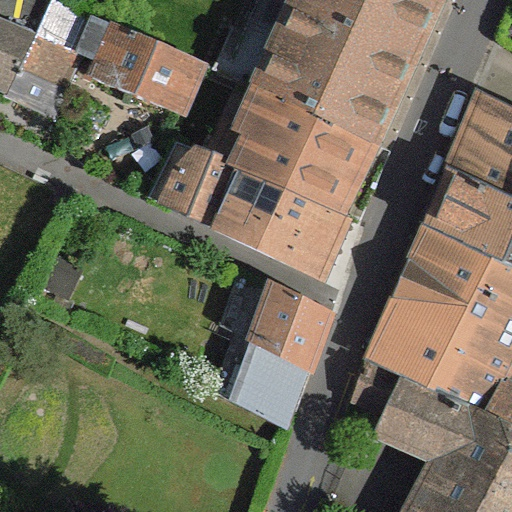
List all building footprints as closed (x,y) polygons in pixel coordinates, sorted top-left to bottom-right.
[(0,0),(0,22),(33,36),(50,0),(0,0)] [(415,50),(319,7),(301,0),(300,0),(261,90),(373,143),(415,50)] [(322,0),(319,7),(415,50),(436,0),(322,0)] [(82,56),(97,23),(54,5),(37,38),(21,72),(66,93),(82,56)] [(33,36),(0,22),(0,85),(12,90),(21,72),(37,38),(33,36)] [(117,29),(97,23),(82,56),(103,63),(117,29)] [(202,66),(117,29),(103,63),(96,80),(180,114),(202,66)] [(55,117),(66,93),(21,72),(12,90),(10,96),(55,117)] [(373,143),(261,90),(244,131),(254,135),(238,167),(341,215),(373,143)] [(511,168),(511,109),(482,95),(462,145),(474,151),(511,168)] [(207,153),(238,167),(254,135),(244,131),(233,124),(221,148),(211,144),(207,153)] [(182,170),(207,153),(179,145),(152,200),(166,206),(182,170)] [(511,168),(474,151),(462,178),(511,202),(511,168)] [(238,167),(207,153),(182,170),(166,206),(216,230),(238,167)] [(348,219),(341,215),(238,167),(216,230),(322,280),(348,219)] [(511,267),(511,202),(462,178),(440,230),(511,267)] [(511,267),(440,230),(437,229),(421,267),(511,313),(511,267)] [(511,371),(511,313),(421,267),(379,366),(398,372),(410,378),(475,410),(488,416),(504,386),(511,371)] [(233,402),(275,287),(244,271),(223,327),(237,333),(216,393),(233,402)] [(332,317),(275,287),(233,402),(288,429),(308,370),(314,372),(332,317)] [(398,372),(379,366),(376,370),(368,368),(356,399),(393,414),(410,378),(398,372)] [(447,462),(475,410),(410,378),(393,414),(383,434),(447,462)] [(511,390),(504,386),(488,416),(511,429),(511,390)] [(511,511),(511,429),(488,416),(475,410),(447,462),(420,511),(511,511)]
